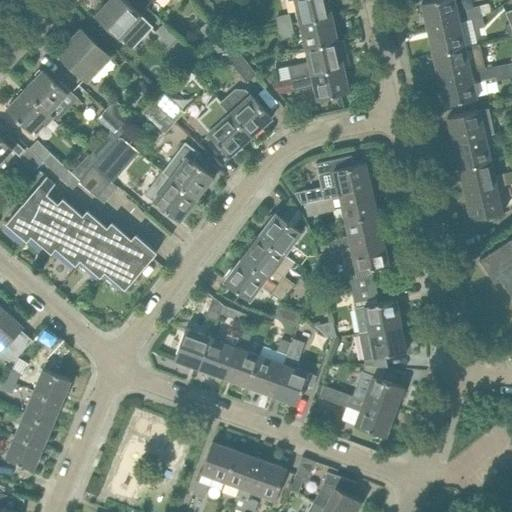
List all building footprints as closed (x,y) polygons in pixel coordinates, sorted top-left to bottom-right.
[(122,0),(108,0),(95,14),(119,38),(129,46),(149,25),(140,16),(122,0)] [(294,0),(300,23),(332,16),(328,0),(294,0)] [(430,0),(421,2),(427,28),(459,20),(454,0),(430,0)] [(481,15),(479,5),(466,8),(468,18),(481,15)] [(290,12),(275,16),(278,28),(292,25),(290,12)] [(481,15),(468,18),(470,28),(484,26),(481,15)] [(305,47),(338,40),(332,16),(300,23),(305,47)] [(433,54),(465,46),(459,20),(427,28),(433,54)] [(159,35),(155,40),(157,42),(184,67),(196,53),(164,23),(155,32),(159,35)] [(292,25),(278,28),(280,38),(295,34),(292,25)] [(107,54),(81,29),(59,52),(85,77),(107,54)] [(338,40),(305,47),(309,62),(311,73),(343,65),(341,57),(347,55),(344,39),(338,40)] [(465,46),(433,54),(438,77),(471,70),(483,67),(478,43),(465,46)] [(256,74),(248,63),(239,51),(229,59),(246,81),(256,74)] [(285,67),(274,69),(275,73),(277,81),(302,75),(311,73),(309,62),(300,64),(286,68),(285,67)] [(493,65),(482,68),(479,68),(481,80),(495,77),(495,80),(511,76),(511,62),(493,66),(493,65)] [(277,81),(270,82),(279,93),(292,90),(293,92),(315,87),(317,99),(349,91),(343,65),(311,73),(302,75),(277,81)] [(23,89),(53,116),(54,115),(49,111),(70,90),(59,80),(57,82),(43,69),(23,89)] [(470,70),(438,78),(445,105),(477,97),(470,70)] [(235,87),(220,101),(229,111),(229,112),(250,136),(271,117),(250,93),(246,88),(235,87)] [(23,89),(6,108),(30,131),(41,120),(45,125),(53,116),(23,89)] [(164,113),(174,122),(184,111),(162,91),(152,101),(164,113)] [(103,109),(125,129),(137,117),(115,96),(103,109)] [(207,108),(196,117),(229,154),(250,136),(229,112),(229,111),(220,101),(216,96),(205,105),(207,108)] [(174,122),(164,113),(152,101),(142,112),(165,132),(174,122)] [(485,135),(485,134),(494,132),(488,107),(479,109),(447,116),(453,142),(485,135)] [(98,158),(119,136),(125,129),(103,109),(96,116),(110,128),(90,151),(98,158)] [(18,155),(25,148),(7,131),(1,137),(0,135),(0,160),(12,148),(18,155)] [(453,142),(459,167),(491,160),(485,135),(453,142)] [(117,186),(118,186),(112,181),(122,171),(123,171),(115,164),(130,146),(119,136),(98,158),(92,165),(117,186)] [(44,161),(50,153),(51,152),(37,139),(29,147),(44,161)] [(184,141),(162,171),(169,177),(196,198),(213,175),(197,163),(194,160),(200,153),(184,141)] [(43,161),(44,161),(29,147),(27,146),(25,148),(18,155),(23,160),(17,167),(28,177),(43,161)] [(71,171),(51,152),(50,153),(78,181),(92,165),(98,158),(90,151),(71,171)] [(72,188),(79,182),(96,197),(103,202),(117,186),(92,165),(78,181),(50,153),(44,161),(43,161),(72,188)] [(352,154),(315,162),(321,185),(324,198),(339,194),(371,187),(365,162),(354,164),(352,154)] [(459,167),(465,193),(511,181),(511,170),(494,174),(491,160),(459,167)] [(162,171),(145,193),(180,220),(196,198),(169,177),(162,171)] [(129,283),(153,256),(157,251),(135,233),(132,237),(112,220),(108,225),(87,208),(83,213),(63,196),(58,202),(47,192),(55,183),(46,175),(6,222),(18,232),(23,227),(42,245),(47,239),(67,256),(71,251),(92,268),(96,263),(116,280),(121,275),(129,283)] [(0,210),(18,192),(9,183),(0,191),(0,210)] [(496,185),(465,193),(471,219),(475,218),(476,223),(492,219),(491,214),(502,212),(496,185)] [(377,213),(371,187),(339,194),(345,221),(377,213)] [(305,189),(294,192),(300,201),(301,203),(305,202),(308,201),(305,189)] [(308,201),(305,202),(308,215),(321,213),(318,199),(308,201)] [(258,235),(283,254),(300,231),(287,221),(297,209),(292,201),(280,216),(275,212),(258,235)] [(327,239),(325,240),(328,250),(383,238),(377,213),(345,221),(348,235),(327,239)] [(241,257),(266,276),(288,293),(295,284),(284,276),(295,262),(283,254),(258,235),(241,257)] [(511,236),(479,258),(488,271),(494,268),(501,278),(509,290),(511,287),(511,236)] [(328,252),(316,255),(316,258),(318,264),(321,263),(320,258),(330,256),(331,261),(344,258),(347,273),(356,271),(356,272),(369,269),(373,268),(389,264),(383,238),(328,250),(328,252)] [(282,301),(288,293),(266,276),(241,257),(225,279),(249,298),(260,284),(282,301)] [(303,261),(302,261),(304,269),(310,294),(324,290),(318,264),(316,258),(303,261)] [(355,306),(378,302),(374,285),(351,290),(355,306)] [(213,295),(205,316),(216,320),(219,311),(222,303),(213,295)] [(358,331),(358,332),(401,323),(396,298),(378,302),(355,306),(354,306),(359,331),(358,331)] [(222,303),(219,311),(243,321),(246,313),(222,303)] [(279,303),(273,317),(297,326),(303,312),(279,303)] [(0,353),(11,363),(32,339),(21,329),(23,326),(3,309),(0,312),(0,353)] [(329,337),(335,336),(333,320),(316,325),(328,336),(329,337)] [(358,332),(360,343),(364,359),(406,351),(401,323),(358,332)] [(254,328),(243,324),(238,336),(239,336),(239,337),(249,341),(254,328)] [(210,336),(185,327),(174,358),(199,367),(210,336)] [(238,336),(228,332),(227,332),(224,341),(210,336),(199,367),(223,376),(238,336)] [(236,345),(239,337),(239,336),(238,336),(223,376),(248,385),(259,354),(236,345)] [(291,341),(273,394),(298,403),(304,385),(311,387),(316,375),(295,367),(296,367),(305,341),(293,337),(291,341)] [(259,354),(248,385),(273,394),(291,341),(281,338),(276,350),(278,351),(275,359),(259,354)] [(337,363),(341,352),(332,349),(328,360),(337,363)] [(43,367),(35,386),(34,390),(61,401),(71,379),(43,367)] [(16,382),(20,372),(8,368),(4,377),(16,382)] [(362,370),(353,395),(356,396),(395,410),(404,385),(385,379),(373,374),(365,371),(362,370)] [(4,377),(3,380),(0,386),(0,387),(11,392),(16,382),(4,377)] [(395,410),(356,396),(353,395),(323,384),(319,395),(360,410),(355,424),(386,436),(395,410)] [(52,424),(61,401),(34,390),(24,412),(52,424)] [(309,411),(304,423),(311,425),(315,413),(309,411)] [(42,446),(52,424),(24,412),(15,435),(42,446)] [(33,469),(42,446),(15,435),(5,457),(33,469)] [(212,440),(201,471),(226,480),(237,449),(212,440)] [(232,507),(243,511),(262,458),(237,449),(226,480),(239,485),(232,507)] [(275,499),(286,468),(262,458),(243,511),(246,511),(253,511),(258,500),(248,497),(251,489),(275,499)] [(313,501),(324,507),(332,511),(355,511),(362,500),(350,494),(351,492),(352,492),(356,481),(327,471),(323,481),(325,482),(313,501)] [(295,473),(289,489),(298,493),(304,476),(301,475),(295,473)] [(198,479),(193,492),(204,496),(209,483),(198,479)] [(0,511),(18,511),(19,511),(2,507),(5,494),(0,493),(0,511)] [(332,511),(324,507),(313,501),(306,511),(332,511)]
